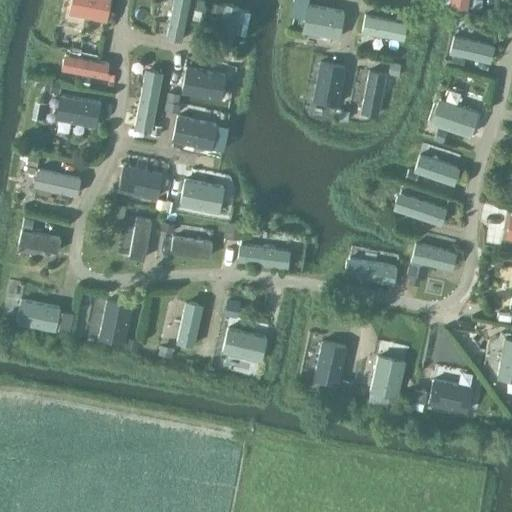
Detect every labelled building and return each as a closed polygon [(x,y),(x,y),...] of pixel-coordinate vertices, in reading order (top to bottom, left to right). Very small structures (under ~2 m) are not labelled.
[(109,0),(71,0),(69,12),(106,19),(109,0)] [(189,1),(183,0),(173,0),(166,37),(180,40),(189,1)] [(239,3),(225,0),(215,46),(229,49),(239,3)] [(343,10),(307,3),(302,30),(338,37),(343,10)] [(405,21),(365,13),(361,30),(402,38),(405,21)] [(493,44),(454,34),(449,50),(489,61),(493,44)] [(106,76),(109,61),(65,53),(62,67),(106,76)] [(345,66),(320,60),(311,99),(336,105),(345,66)] [(220,97),(224,73),(186,66),(182,90),(220,97)] [(146,67),(134,127),(150,130),(162,70),(146,67)] [(384,74),(368,71),(360,110),(376,113),(384,74)] [(100,101),(60,94),(56,119),(95,125),(100,101)] [(480,110),(440,97),(432,121),(472,134),(480,110)] [(216,123),(178,116),(174,139),(212,146),(216,123)] [(460,166),(419,153),(414,169),(454,182),(460,166)] [(160,173),(124,165),(119,189),(155,197),(160,173)] [(75,194),(79,177),(38,167),(33,185),(75,194)] [(223,186),(186,178),(181,202),(218,210),(223,186)] [(446,206),(399,190),(393,207),(440,223),(446,206)] [(143,259),(150,220),(136,217),(129,256),(143,259)] [(59,237),(22,229),(19,243),(56,251),(59,237)] [(210,242),(173,236),(171,250),(208,256),(210,242)] [(239,241),(237,259),(284,267),(287,249),(239,241)] [(455,251),(419,241),(414,259),(451,268),(455,251)] [(396,266),(349,256),(346,272),(392,282),(396,266)] [(20,299),(15,321),(55,329),(60,307),(20,299)] [(130,306),(100,300),(92,337),(122,343),(130,306)] [(202,303),(186,300),(177,341),(193,344),(202,303)] [(227,326),(222,351),(261,360),(264,347),(267,335),(227,326)] [(511,338),(504,337),(496,376),(511,379),(511,338)] [(336,384),(345,345),(321,339),(313,378),(336,384)] [(395,396),(404,360),(379,354),(371,390),(395,396)] [(471,388),(433,380),(428,402),(466,410),(471,388)]
